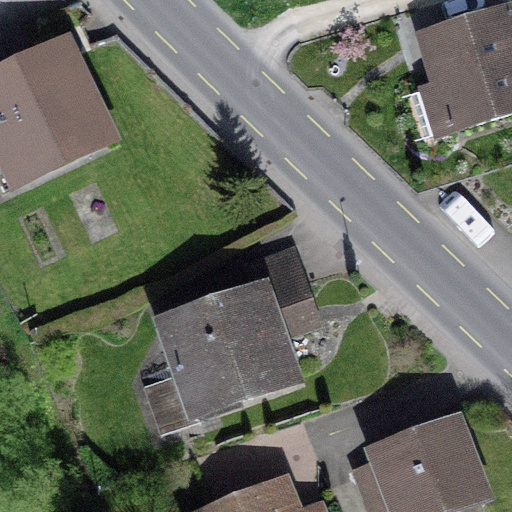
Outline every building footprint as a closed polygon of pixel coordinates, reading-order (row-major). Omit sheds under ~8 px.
[(511,37),(507,20),(422,44),(447,134),(511,115),(511,37)] [(108,146),(64,59),(0,90),(0,180),(3,178),(11,194),(108,146)] [(257,301),(159,334),(189,420),(286,387),(257,301)] [(453,433),(370,463),(388,511),(471,511),(481,509),(453,433)] [(282,511),(277,497),(239,511),(282,511)]
